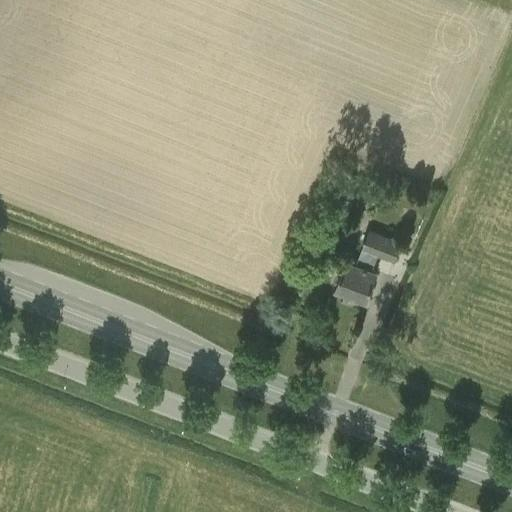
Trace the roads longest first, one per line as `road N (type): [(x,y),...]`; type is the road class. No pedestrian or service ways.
road 1 (primary): [(0,284),(511,480)]
road 2 (unclassified): [(440,511),(0,343)]
